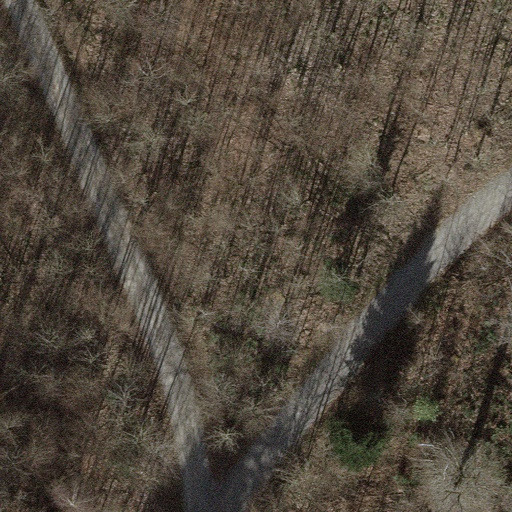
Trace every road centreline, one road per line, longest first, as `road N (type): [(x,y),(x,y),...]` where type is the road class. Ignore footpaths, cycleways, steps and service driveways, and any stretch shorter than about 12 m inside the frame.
road 1 (track): [(202,511),(198,445),(151,294),(20,0)]
road 2 (track): [(511,184),(459,218),(370,309),(273,435),(229,511)]
